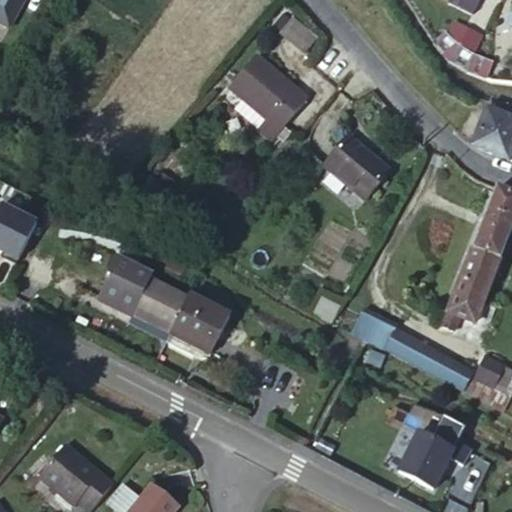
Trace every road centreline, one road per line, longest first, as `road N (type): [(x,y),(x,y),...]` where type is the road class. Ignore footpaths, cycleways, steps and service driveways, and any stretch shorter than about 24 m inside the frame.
road 1 (residential): [(327,0),(445,137),(487,177),(511,186)]
road 2 (residential): [(211,419),(0,310)]
road 3 (unknown): [(445,137),(384,273),(395,322)]
road 4 (residential): [(385,511),(211,419)]
